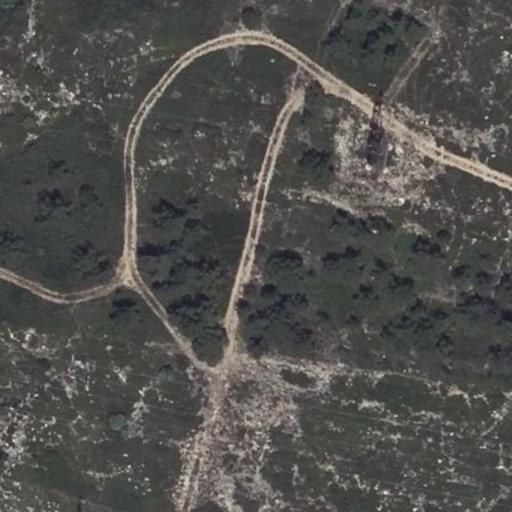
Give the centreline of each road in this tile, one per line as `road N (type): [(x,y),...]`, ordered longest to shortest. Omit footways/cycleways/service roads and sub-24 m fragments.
road 1 (track): [(217,374),(128,267),(131,128),(184,56),(215,42),(277,42),(430,146),(511,183)]
road 2 (track): [(309,64),(264,171),(210,404)]
road 3 (track): [(128,267),(89,293),(54,295),(0,273)]
